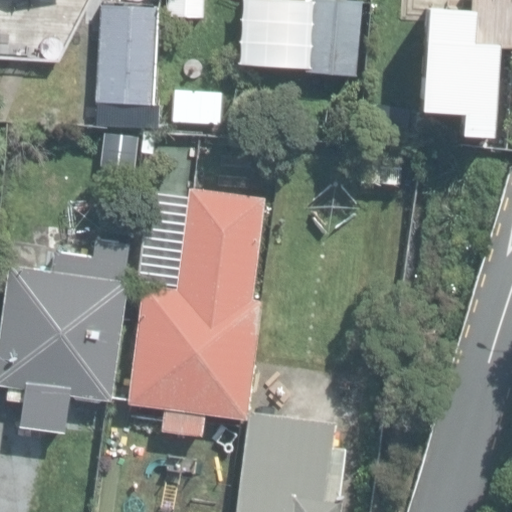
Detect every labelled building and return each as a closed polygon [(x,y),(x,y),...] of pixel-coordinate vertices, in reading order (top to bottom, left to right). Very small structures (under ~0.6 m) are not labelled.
[(22,0),(21,12),(53,15),(54,0),(22,0)] [(203,16),(204,0),(167,0),(167,14),(203,16)] [(247,0),(240,67),(357,79),(366,1),(355,0),(316,0),(316,8),(247,0)] [(94,122),(151,126),(158,6),(100,3),(94,122)] [(480,13),(424,11),(419,113),(468,116),(467,139),(499,141),(504,47),(478,46),(480,13)] [(221,120),(222,90),(173,88),(172,119),(221,120)] [(133,169),(137,135),(108,132),(105,166),(133,169)] [(161,429),(203,435),(205,413),(246,419),(262,300),(251,299),(264,197),(188,187),(175,288),(143,283),(127,403),(164,408),(161,429)] [(19,424),(64,431),(69,393),(111,399),(128,282),(122,281),(127,245),(96,241),(93,257),(56,252),(53,271),(8,264),(0,319),(0,384),(8,385),(7,398),(22,400),(19,424)] [(337,511),(348,445),(332,443),(335,424),(250,412),(234,511),(337,511)]
